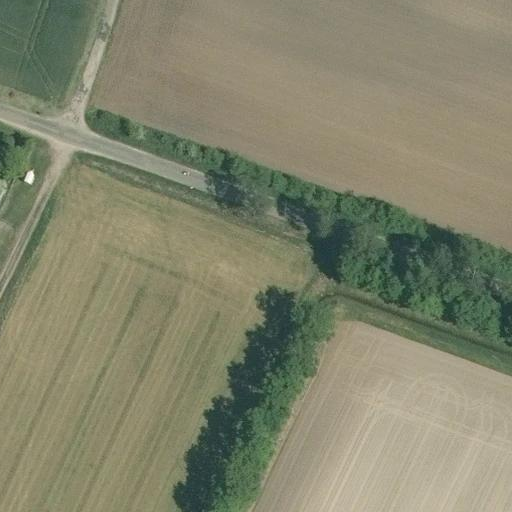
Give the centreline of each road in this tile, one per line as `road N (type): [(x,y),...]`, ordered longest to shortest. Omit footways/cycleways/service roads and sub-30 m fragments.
road 1 (unclassified): [(0,111),(511,295)]
road 2 (track): [(78,139),(0,292)]
